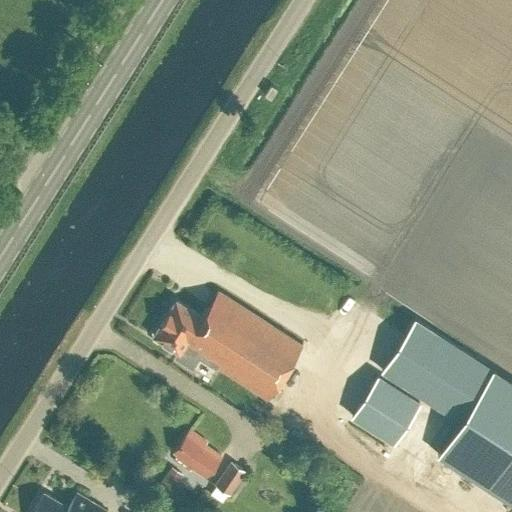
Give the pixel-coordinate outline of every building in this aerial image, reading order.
[(175,295),(151,333),(178,351),(175,355),(179,357),(192,365),(193,363),(194,361),(196,358),(199,353),(266,397),(302,342),(217,287),(201,312),(175,295)] [(414,316),(381,369),(460,418),(493,366),(414,316)] [(460,418),(438,452),(511,498),(511,377),(493,366),(460,418)] [(394,440),(420,398),(377,372),(351,413),(394,440)] [(299,399),(289,410),(298,419),(308,408),(299,399)] [(203,474),(220,451),(203,440),(205,437),(189,426),(172,449),(176,452),(172,458),(188,469),(190,465),(203,474)] [(228,491),(245,468),(231,458),(214,481),(228,491)] [(164,475),(157,485),(168,492),(175,482),(164,475)] [(104,511),(109,505),(76,486),(67,501),(43,487),(27,511),(104,511)]
